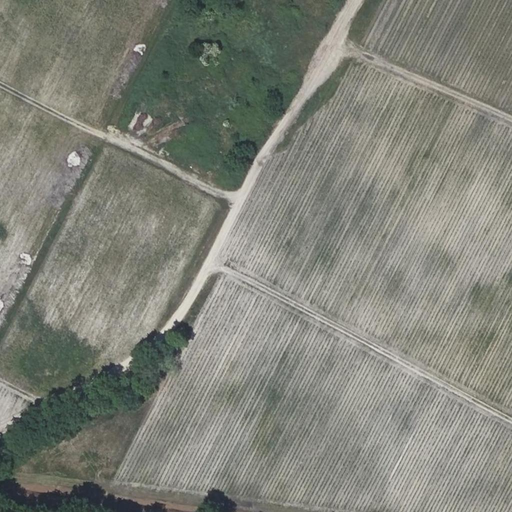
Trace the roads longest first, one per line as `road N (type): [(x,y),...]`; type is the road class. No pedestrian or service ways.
road 1 (unclassified): [(353,0),(165,334),(128,364),(0,428)]
road 2 (track): [(511,420),(209,261)]
road 3 (track): [(0,79),(239,199)]
